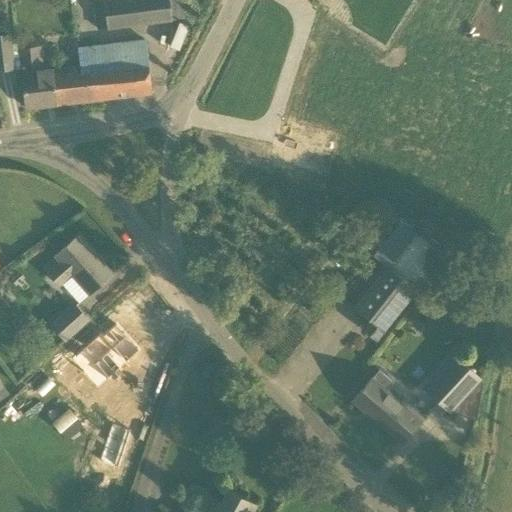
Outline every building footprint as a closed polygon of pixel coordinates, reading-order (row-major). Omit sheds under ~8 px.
[(98,29),(163,21),(183,18),(180,0),(94,0),(95,4),(93,5),(94,14),(96,14),(98,29)] [(310,31),(329,37),(511,94),(511,63),(319,4),(310,31)] [(15,41),(12,42),(11,33),(9,33),(7,18),(0,18),(0,69),(18,68),(15,41)] [(52,69),(56,105),(151,94),(145,42),(125,44),(82,48),(83,60),(78,60),(79,66),(52,69)] [(52,69),(42,70),(39,47),(19,49),(22,72),(21,73),(25,108),(56,105),(52,69)] [(287,117),(274,157),(332,175),(345,136),(287,117)] [(242,156),(246,144),(221,136),(217,148),(242,156)] [(376,339),(389,324),(415,290),(443,255),(414,231),(386,267),(384,265),(352,305),(369,319),(362,328),(376,339)] [(379,242),(367,233),(360,242),(372,252),(379,242)] [(89,294),(112,274),(77,235),(55,255),(61,262),(47,274),(58,286),(71,274),(89,294)] [(50,326),(63,341),(87,319),(74,305),(50,326)] [(101,330),(71,357),(97,387),(111,374),(115,379),(120,375),(116,370),(140,348),(116,321),(104,332),(101,330)] [(424,390),(449,412),(476,420),(480,378),(455,356),(424,390)] [(378,369),(365,385),(352,401),(401,443),(414,428),(423,417),(399,398),(396,402),(384,393),(393,382),(378,369)] [(68,408),(51,423),(60,433),(77,419),(77,418),(68,408)] [(117,409),(104,447),(123,453),(136,415),(117,409)] [(249,511),(255,504),(228,489),(221,502),(210,496),(200,511),(249,511)]
